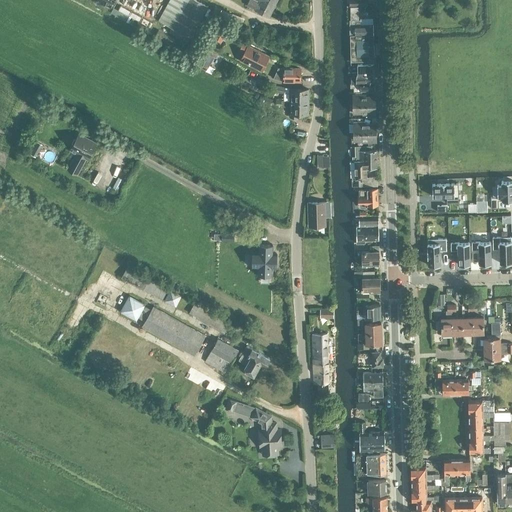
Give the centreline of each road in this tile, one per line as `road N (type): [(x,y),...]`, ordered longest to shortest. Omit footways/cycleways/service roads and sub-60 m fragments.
road 1 (unclassified): [(310,511),(297,218),(317,103),(317,0)]
road 2 (secondary): [(395,281),(386,0)]
road 3 (track): [(0,362),(236,511)]
road 4 (secondary): [(400,511),(395,281)]
